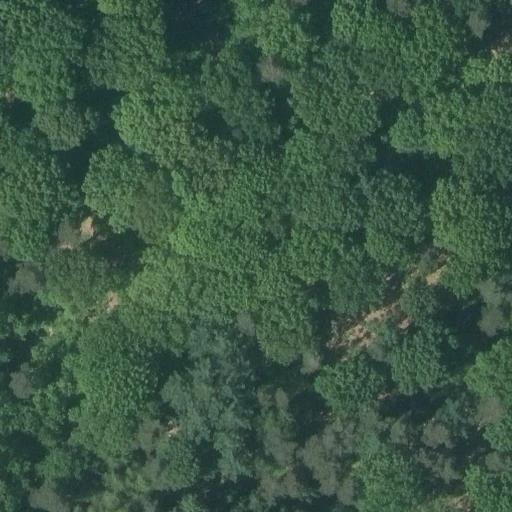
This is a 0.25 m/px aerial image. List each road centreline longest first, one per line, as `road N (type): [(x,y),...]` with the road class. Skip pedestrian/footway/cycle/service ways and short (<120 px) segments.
road 1 (track): [(0,503),(156,348),(435,0)]
road 2 (track): [(267,204),(184,0)]
